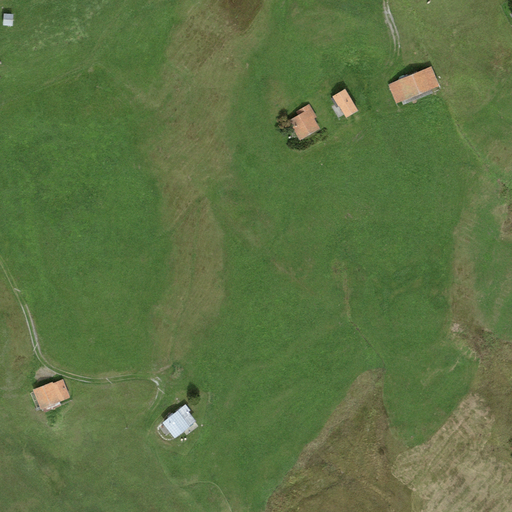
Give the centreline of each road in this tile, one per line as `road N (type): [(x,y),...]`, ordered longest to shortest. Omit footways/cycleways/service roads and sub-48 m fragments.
road 1 (track): [(60,373),(155,379),(160,391),(145,415)]
road 2 (track): [(60,373),(40,357),(1,258)]
